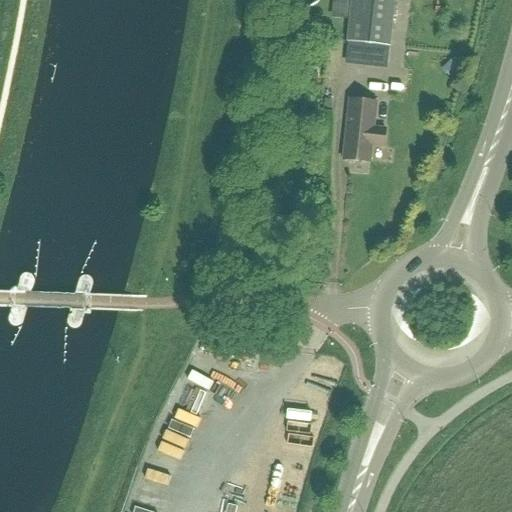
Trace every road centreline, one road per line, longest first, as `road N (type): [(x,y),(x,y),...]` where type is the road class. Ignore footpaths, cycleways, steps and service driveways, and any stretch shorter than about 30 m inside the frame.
road 1 (primary): [(491,150),(476,165),(433,258)]
road 2 (primary): [(390,351),(363,433),(362,469)]
